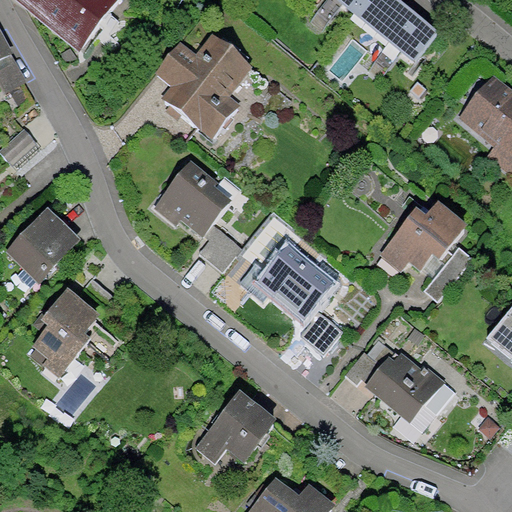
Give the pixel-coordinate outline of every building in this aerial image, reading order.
[(128,3),(123,0),(14,0),(12,3),(82,59),(128,3)] [(374,0),(329,0),(357,22),(374,0)] [(439,43),(386,0),(374,0),(357,22),(416,71),(439,43)] [(30,88),(0,36),(0,90),(6,101),(30,88)] [(253,78),(214,46),(199,64),(183,51),(157,83),(176,98),(168,108),(216,147),(242,116),(230,106),(253,78)] [(511,177),(511,98),(494,83),(462,121),(498,151),(491,160),(511,178),(511,177)] [(33,146),(23,135),(0,154),(10,166),(33,146)] [(235,206),(193,170),(158,212),(178,228),(183,221),(207,240),(235,206)] [(467,223),(437,200),(426,214),(417,207),(380,255),(403,273),(411,263),(420,270),(432,254),(439,260),(467,223)] [(81,249),(48,217),(10,256),(44,288),(81,249)] [(471,258),(458,248),(424,293),(437,303),(471,258)] [(337,290),(292,254),(258,296),(278,313),(282,308),(307,328),(337,290)] [(103,323),(71,296),(42,330),(51,337),(36,355),(67,380),(94,349),(86,343),(103,323)] [(511,318),(501,333),(504,366),(511,372),(511,318)] [(398,361),(370,395),(424,440),(458,399),(434,378),(427,386),(398,361)] [(278,434),(242,403),(198,452),(218,469),(229,456),(245,471),(278,434)] [(301,506),(278,489),(260,511),(335,511),(311,493),(301,506)]
